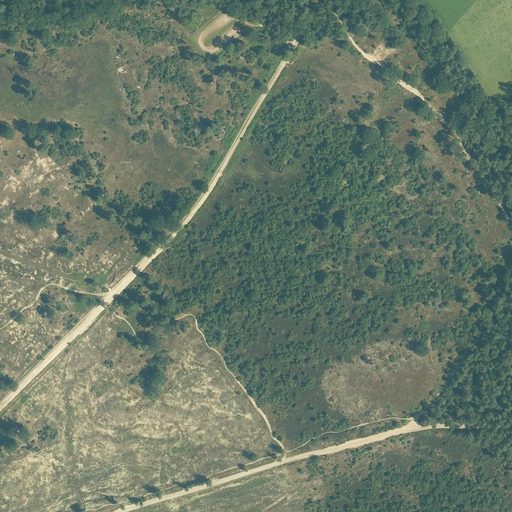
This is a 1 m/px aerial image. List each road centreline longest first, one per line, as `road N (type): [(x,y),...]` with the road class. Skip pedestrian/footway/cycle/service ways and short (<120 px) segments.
road 1 (track): [(293,49),(206,195),(108,299)]
road 2 (track): [(511,425),(413,428),(282,461)]
road 3 (track): [(282,461),(122,511)]
road 4 (track): [(108,299),(0,408)]
